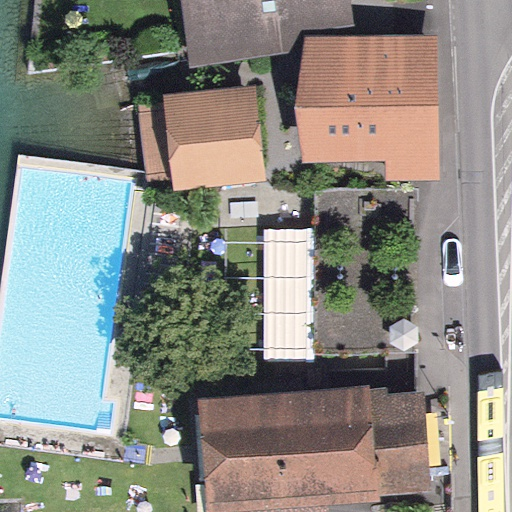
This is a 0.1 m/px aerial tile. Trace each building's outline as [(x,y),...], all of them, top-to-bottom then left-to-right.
[(352,0),(183,0),(187,37),(355,21),(352,0)] [(439,182),(436,39),(303,43),(306,156),(380,154),(381,183),(439,182)] [(276,179),(274,88),(162,91),(164,182),(276,179)] [(184,200),(146,196),(132,310),(184,317),(186,300),(172,299),(184,200)] [(418,327),(404,320),(390,328),(390,345),(404,352),(418,344),(418,327)] [(422,397),(198,399),(199,490),(422,488),(422,397)]
